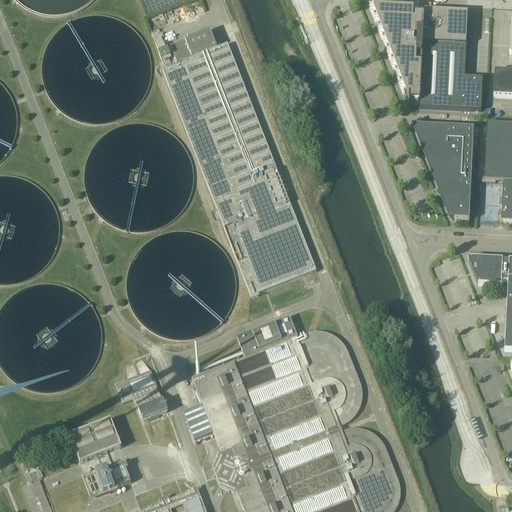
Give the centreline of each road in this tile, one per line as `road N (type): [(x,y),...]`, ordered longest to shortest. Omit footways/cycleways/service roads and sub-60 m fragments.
road 1 (unclassified): [(413,252),(314,0)]
road 2 (unclassified): [(511,492),(413,252)]
